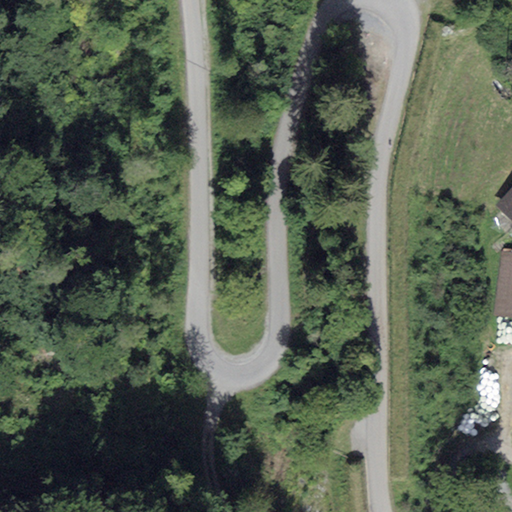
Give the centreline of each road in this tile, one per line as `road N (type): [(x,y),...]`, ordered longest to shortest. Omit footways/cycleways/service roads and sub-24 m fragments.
road 1 (unclassified): [(191,0),(201,335),(215,373),(231,378),(258,371),(278,346),(284,140),(304,60),(327,17),(351,0)]
road 2 (unclassified): [(386,0),(406,17),(408,40),(380,171),(387,511)]
road 3 (track): [(222,511),(207,456),(215,373)]
